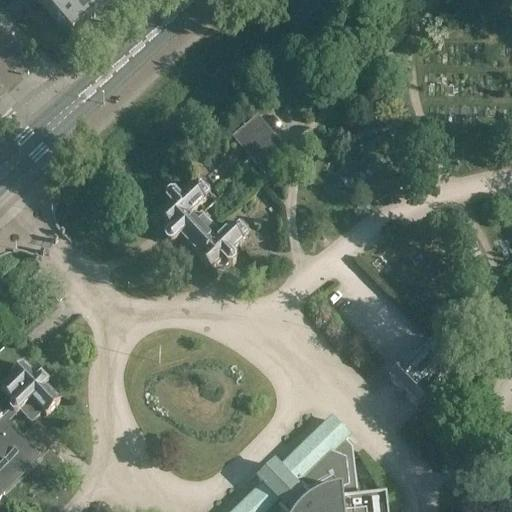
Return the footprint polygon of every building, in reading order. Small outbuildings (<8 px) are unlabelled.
[(113,0),(36,0),(35,2),(72,40),(113,0)] [(303,48),(295,41),(292,45),(288,49),(296,56),(303,48)] [(290,158),(257,120),(233,141),(266,178),(290,158)] [(215,230),(201,216),(194,223),(190,218),(205,203),(203,200),(210,194),(200,185),(194,191),(192,189),(179,201),(175,196),(170,196),(167,199),(167,201),(167,204),(171,208),(159,220),(170,231),(171,232),(167,237),(166,238),(165,239),(165,240),(165,241),(165,242),(165,243),(166,244),(167,245),(168,246),(169,246),(170,247),(172,247),(173,246),(175,245),(180,240),(200,261),(199,262),(211,274),(215,270),(223,263),(228,267),(232,267),(236,264),(236,259),(231,255),(242,245),(244,243),(241,240),(248,234),(239,225),(232,231),(230,229),(214,244),(210,239),(217,232),(215,230)] [(64,297),(61,293),(61,292),(58,289),(57,289),(54,285),(51,285),(48,288),(47,291),(57,302),(60,303),(63,300),(64,297)] [(427,396),(458,367),(458,366),(450,357),(454,353),(454,349),(452,346),(447,346),(447,347),(442,343),(439,346),(435,342),(433,344),(403,373),(401,370),(394,377),(391,379),(389,381),(417,410),(429,399),(427,396)] [(42,458),(25,441),(24,441),(22,439),(9,425),(16,418),(16,417),(18,417),(21,414),(31,425),(42,414),(46,419),(60,405),(46,390),(49,387),(41,379),(41,378),(37,382),(22,366),(8,380),(10,382),(0,392),(0,393),(13,406),(10,409),(10,411),(9,411),(1,418),(0,416),(0,499),(3,497),(41,459),(42,458),(41,458),(42,458)] [(359,504),(354,459),(353,451),(345,443),(348,440),(332,423),(279,473),(274,468),(271,471),(272,472),(262,481),(262,480),(258,483),(264,488),(239,511),(387,511),(386,501),(384,501),(359,504)] [(37,424),(22,439),(24,441),(25,441),(42,458),(41,458),(42,458),(41,459),(42,459),(57,444),(37,424)]
